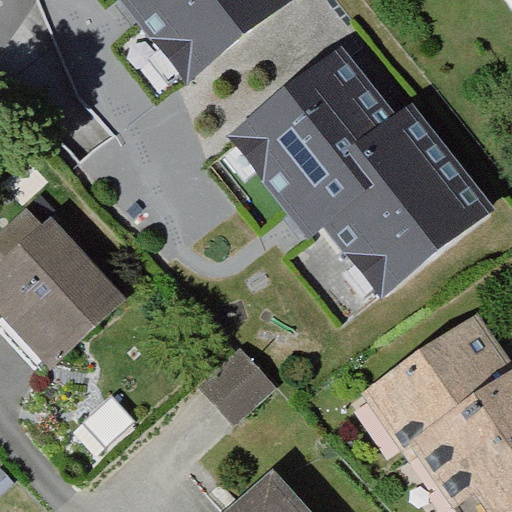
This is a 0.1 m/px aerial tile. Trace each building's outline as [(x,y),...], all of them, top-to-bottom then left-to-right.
[(128,0),(127,2),(186,81),(319,253),(334,241),(391,305),(509,223),(426,119),(411,129),(304,0),(128,0)] [(0,286),(0,313),(58,382),(134,318),(62,234),(0,286)] [(511,511),(511,363),(483,318),(365,393),(414,471),(424,464),(455,511),(511,511)] [(243,366),(206,399),(238,434),(275,402),(243,366)] [(244,511),(308,511),(282,480),(244,511)]
